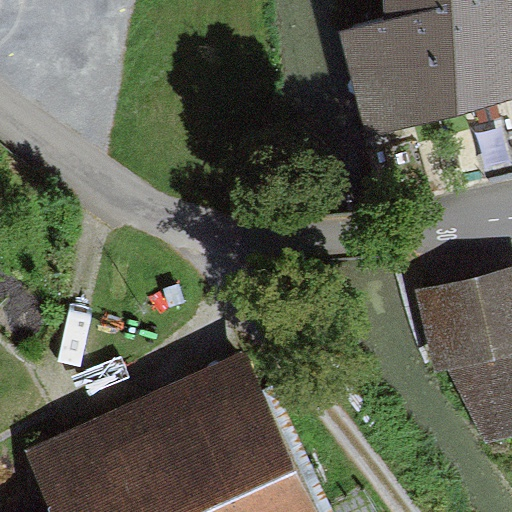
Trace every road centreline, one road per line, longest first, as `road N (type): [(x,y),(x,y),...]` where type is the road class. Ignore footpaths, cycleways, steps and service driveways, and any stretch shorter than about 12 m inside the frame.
road 1 (track): [(209,251),(405,511)]
road 2 (residential): [(0,106),(209,251)]
